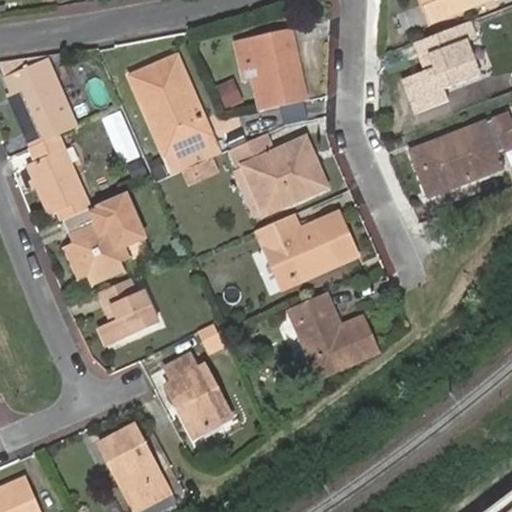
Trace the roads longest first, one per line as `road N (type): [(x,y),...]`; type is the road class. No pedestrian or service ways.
road 1 (residential): [(356,0),(354,127),(419,285)]
road 2 (residential): [(0,182),(88,405)]
road 3 (residential): [(204,0),(0,42)]
